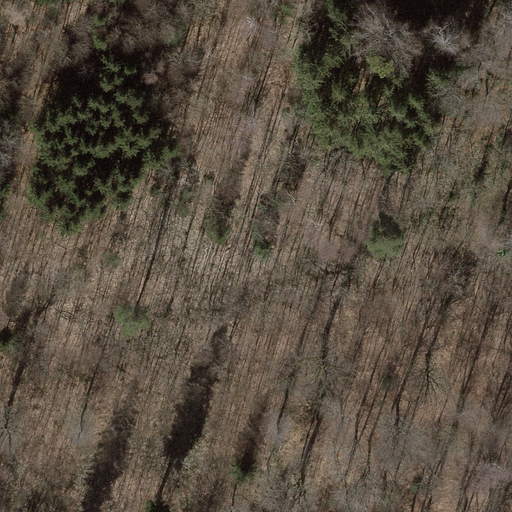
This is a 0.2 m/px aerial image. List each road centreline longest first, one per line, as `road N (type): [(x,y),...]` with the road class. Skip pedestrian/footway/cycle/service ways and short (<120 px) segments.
road 1 (motorway): [(0,228),(511,123)]
road 2 (motorway): [(0,421),(511,320)]
